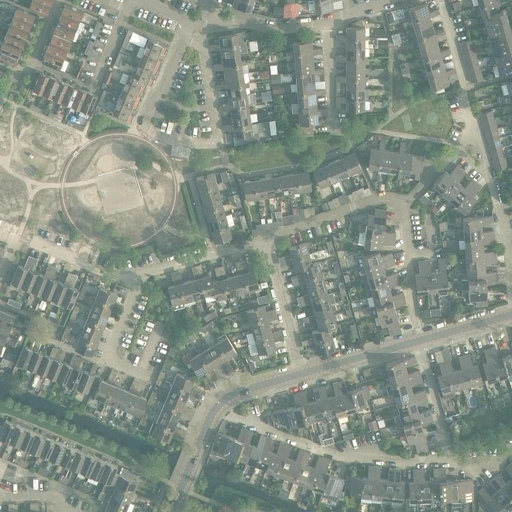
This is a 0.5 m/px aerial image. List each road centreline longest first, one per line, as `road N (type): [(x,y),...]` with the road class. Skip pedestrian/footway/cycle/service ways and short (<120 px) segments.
road 1 (residential): [(226,416),(340,456),(446,462)]
road 2 (tertiary): [(171,511),(222,401),(298,374)]
road 3 (unclassified): [(144,129),(190,145),(218,142),(203,48),(183,39)]
road 4 (residential): [(478,131),(499,202),(511,301)]
road 5 (residential): [(262,240),(382,196),(402,204)]
road 6 (residential): [(141,273),(106,359),(151,378)]
road 7 (residential): [(298,374),(262,240)]
road 8 (residential): [(478,131),(439,0)]
road 9 (residential): [(141,273),(116,279),(16,240)]
road 10 (residential): [(262,240),(141,273)]
road 11 (tertiary): [(298,374),(418,341)]
road 12 (residential): [(446,462),(418,341)]
road 13 (residential): [(417,327),(402,204)]
